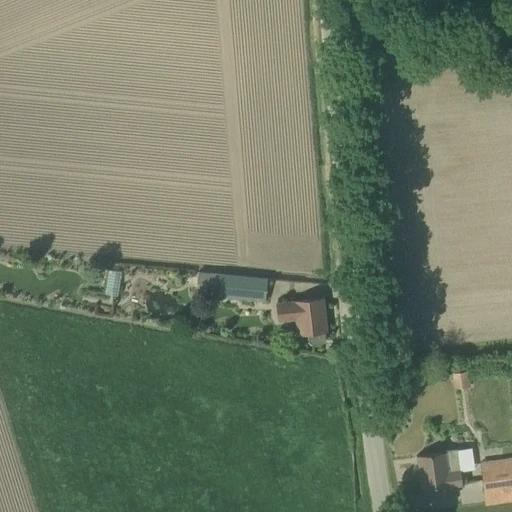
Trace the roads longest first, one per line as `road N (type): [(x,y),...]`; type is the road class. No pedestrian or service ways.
road 1 (unclassified): [(387,511),(354,340),(325,0)]
road 2 (track): [(357,357),(511,339)]
